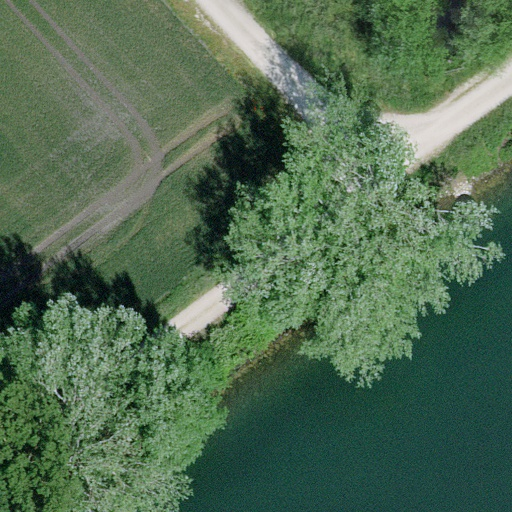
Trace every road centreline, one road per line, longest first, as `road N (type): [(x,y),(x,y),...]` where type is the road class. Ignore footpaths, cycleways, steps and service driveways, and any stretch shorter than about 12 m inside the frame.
road 1 (track): [(373,181),(0,465)]
road 2 (track): [(205,0),(373,181)]
road 3 (track): [(511,76),(373,181)]
